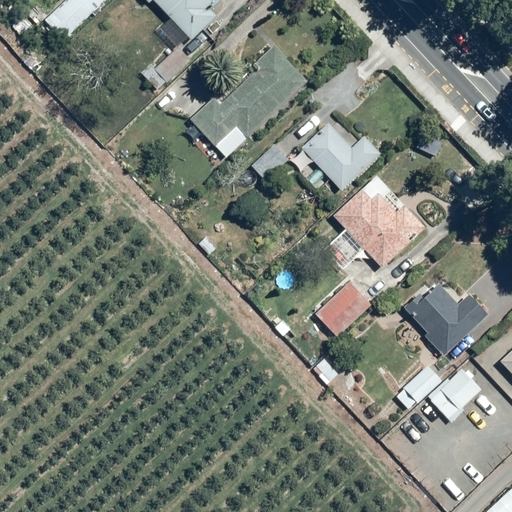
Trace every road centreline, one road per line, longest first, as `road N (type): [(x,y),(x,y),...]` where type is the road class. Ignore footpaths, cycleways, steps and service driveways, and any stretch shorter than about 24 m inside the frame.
road 1 (secondary): [(511,141),(379,0)]
road 2 (secondary): [(427,0),(511,90)]
